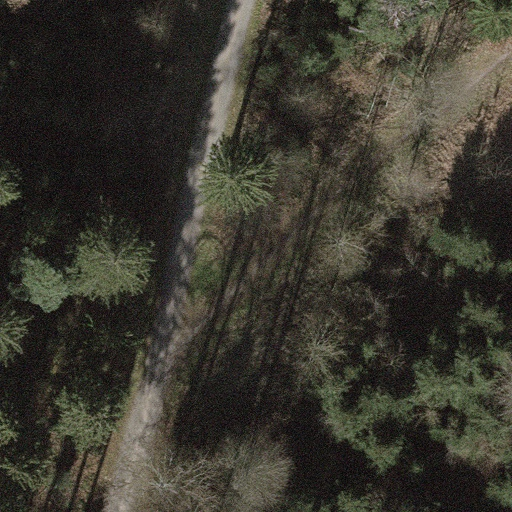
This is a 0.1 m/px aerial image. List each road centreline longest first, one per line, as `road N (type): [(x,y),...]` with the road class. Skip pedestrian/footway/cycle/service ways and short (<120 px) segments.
road 1 (track): [(124,511),(241,0)]
road 2 (track): [(159,368),(403,130),(511,47)]
